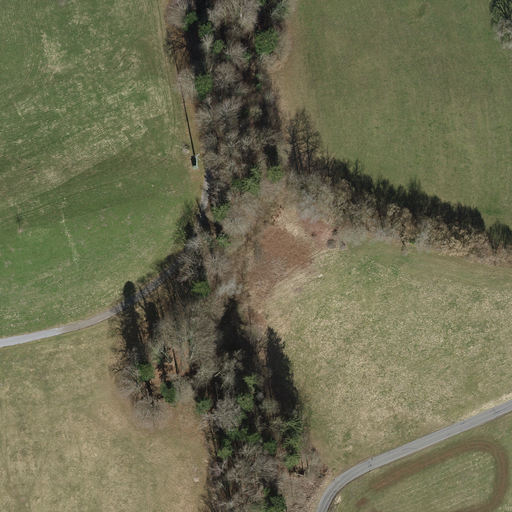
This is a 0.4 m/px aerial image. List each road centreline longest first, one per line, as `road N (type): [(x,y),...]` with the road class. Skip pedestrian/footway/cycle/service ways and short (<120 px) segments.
road 1 (track): [(0,343),(97,320),(176,266),(195,243),(203,168)]
road 2 (tertiary): [(511,407),(358,472),(337,485),(322,511)]
